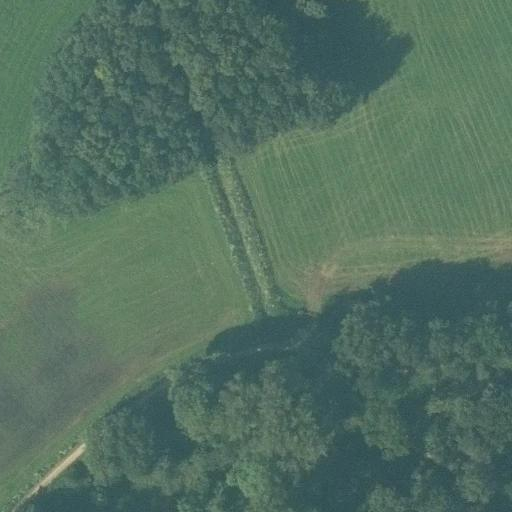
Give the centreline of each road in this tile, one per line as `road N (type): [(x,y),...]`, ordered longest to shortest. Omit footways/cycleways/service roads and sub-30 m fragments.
road 1 (track): [(17,511),(146,403),(218,364),(264,350),(333,378),(440,467),(476,484),(511,487)]
road 2 (track): [(511,348),(409,372),(306,362)]
